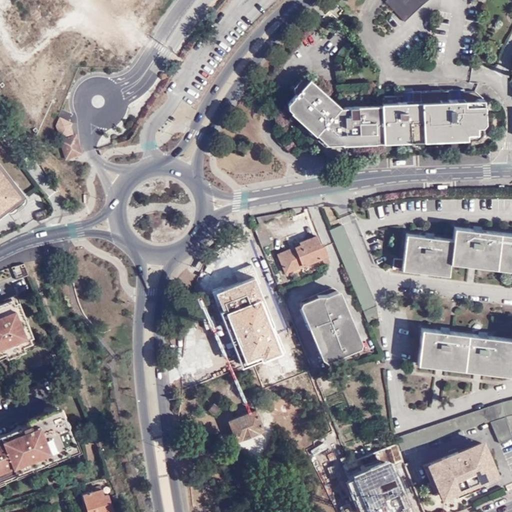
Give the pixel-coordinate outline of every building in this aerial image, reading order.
[(429,0),(389,0),(386,3),(406,22),(423,5),(429,0)] [(372,110),(372,105),(371,92),(344,92),(344,101),(345,101),(345,104),(343,104),(315,79),(299,95),(303,99),(295,108),(297,110),(297,114),(300,117),(306,116),(314,123),(312,128),(313,132),(326,144),(347,143),(347,145),(380,143),(380,142),(389,141),(388,136),(386,109),(372,110)] [(406,96),(385,97),(386,104),(386,109),(388,136),(488,131),(487,97),(478,90),(467,91),(467,104),(460,105),(460,99),(457,99),(457,91),(457,90),(416,92),(416,105),(410,105),(410,102),(406,102),(406,96)] [(467,104),(467,91),(457,91),(457,99),(460,99),(460,105),(467,104)] [(406,92),(406,96),(406,102),(410,102),(410,105),(416,105),(416,92),(406,92)] [(303,99),(299,95),(293,103),(293,105),(295,108),(303,99)] [(300,117),(312,128),(314,123),(306,116),(300,117)] [(66,156),(83,151),(76,131),(60,137),(66,156)] [(388,136),(389,141),(488,136),(488,131),(388,136)] [(0,208),(7,203),(11,207),(22,198),(0,170),(0,208)] [(295,213),(294,207),(252,215),(261,239),(270,235),(264,218),(295,213)] [(342,222),(331,227),(368,318),(379,313),(375,301),(342,222)] [(394,267),(404,267),(404,263),(449,269),(450,263),(451,256),(511,263),(511,231),(454,225),(453,237),(407,233),(404,257),(395,256),(394,267)] [(322,241),(320,241),(317,233),(301,239),(302,242),(278,251),(285,270),(327,253),(322,241)] [(272,240),(270,235),(261,239),(263,244),(272,240)] [(511,269),(511,263),(451,256),(450,263),(511,269)] [(23,263),(24,265),(17,267),(17,265),(13,265),(18,278),(31,274),(26,262),(23,263)] [(404,263),(404,267),(403,269),(449,274),(449,269),(404,263)] [(266,303),(257,280),(243,285),(253,308),(266,303)] [(322,302),(309,307),(307,308),(325,353),(358,340),(347,312),(345,313),(342,306),(335,309),(332,302),(337,300),(333,289),(332,285),(317,291),(319,295),(322,302)] [(335,309),(342,306),(344,305),(337,288),(333,289),(337,300),(332,302),(335,309)] [(0,311),(0,359),(40,344),(19,293),(6,298),(6,301),(11,310),(1,314),(0,311)] [(306,300),(309,307),(322,302),(319,295),(306,300)] [(0,303),(0,311),(1,314),(11,310),(6,301),(0,303)] [(511,332),(425,321),(421,352),(511,362),(511,356),(511,332)] [(511,362),(421,352),(421,356),(511,368),(511,362)] [(506,413),(511,411),(511,397),(502,401),(506,413)] [(216,404),(210,399),(206,403),(212,409),(216,404)] [(492,418),(506,413),(502,401),(395,439),(400,452),(492,418)] [(263,427),(255,407),(229,418),(237,438),(263,427)] [(57,408),(44,413),(45,417),(31,422),(18,428),(19,432),(3,438),(2,435),(0,435),(0,484),(83,452),(66,409),(59,412),(57,408)] [(45,417),(44,413),(30,418),(31,422),(45,417)] [(511,436),(511,429),(506,413),(492,418),(500,441),(511,436)] [(461,457),(459,451),(458,449),(424,464),(431,481),(428,482),(432,493),(439,490),(453,484),(455,488),(477,479),(475,475),(494,467),(482,441),(464,449),(466,454),(461,457)] [(210,450),(207,442),(193,448),(196,456),(210,450)] [(381,471),(392,467),(399,464),(393,449),(375,456),(379,467),(381,471)] [(419,511),(425,510),(405,462),(399,464),(392,467),(399,485),(411,511),(409,511),(419,511)] [(363,473),(364,478),(381,471),(379,467),(363,473)] [(370,497),(399,485),(392,467),(381,471),(364,478),(363,479),(370,497)] [(453,484),(439,490),(442,497),(449,494),(448,493),(456,490),(456,491),(485,479),(484,478),(496,473),(494,467),(475,475),(477,479),(455,488),(453,484)] [(87,511),(113,511),(108,495),(104,496),(101,488),(83,494),(87,511)]
